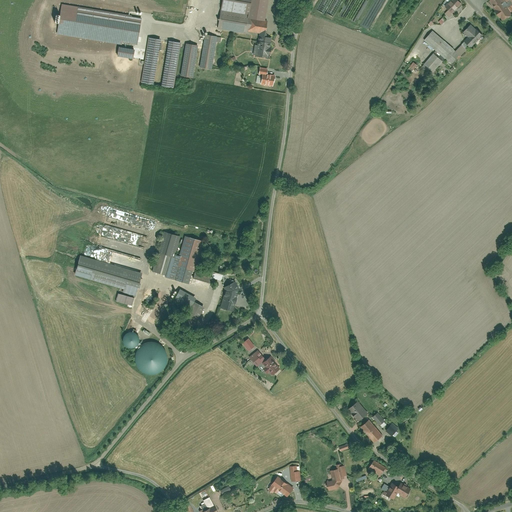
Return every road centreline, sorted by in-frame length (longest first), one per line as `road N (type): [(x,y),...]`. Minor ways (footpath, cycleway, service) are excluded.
road 1 (residential): [(315,0),(295,36),(260,315)]
road 2 (residential): [(260,315),(358,443),(466,511)]
road 3 (residential): [(260,315),(178,364),(95,465)]
